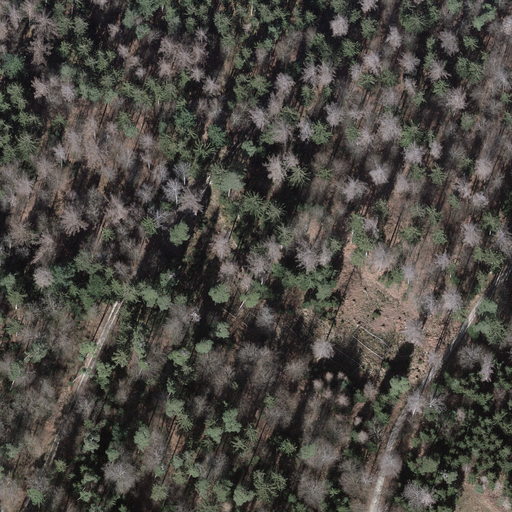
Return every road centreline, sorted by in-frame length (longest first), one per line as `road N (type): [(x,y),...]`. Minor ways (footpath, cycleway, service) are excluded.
road 1 (track): [(24,511),(124,290),(301,61),(335,0)]
road 2 (track): [(511,259),(404,404),(372,511)]
